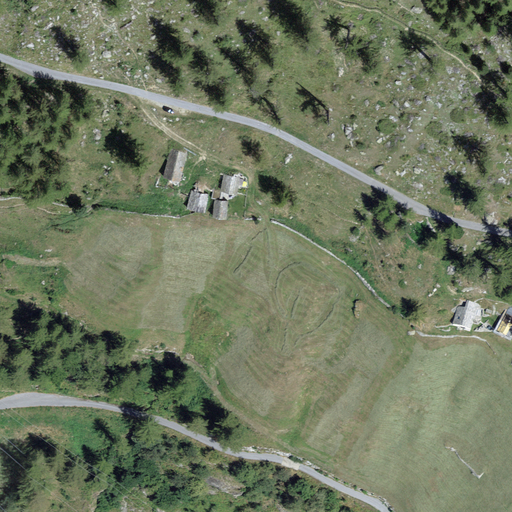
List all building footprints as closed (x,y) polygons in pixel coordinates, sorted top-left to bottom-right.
[(190,156),(172,151),(166,177),(184,181),(190,156)] [(242,178),(226,176),(224,192),(239,195),(242,178)] [(212,195),(193,191),(190,208),(209,211),(212,195)] [(231,200),(217,200),(217,217),(231,217),(231,200)] [(475,309),(457,305),(453,323),(471,327),(475,309)] [(511,327),(511,315),(503,312),(495,330),(508,336),(511,327)]
